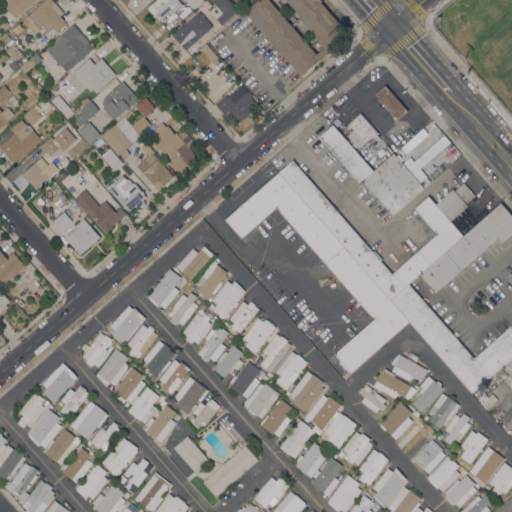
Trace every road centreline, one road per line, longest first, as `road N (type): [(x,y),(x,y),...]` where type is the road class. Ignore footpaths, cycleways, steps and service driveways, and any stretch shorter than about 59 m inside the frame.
road 1 (tertiary): [(417,0),(0,368)]
road 2 (residential): [(236,160),(96,0)]
road 3 (residential): [(0,198),(85,293)]
